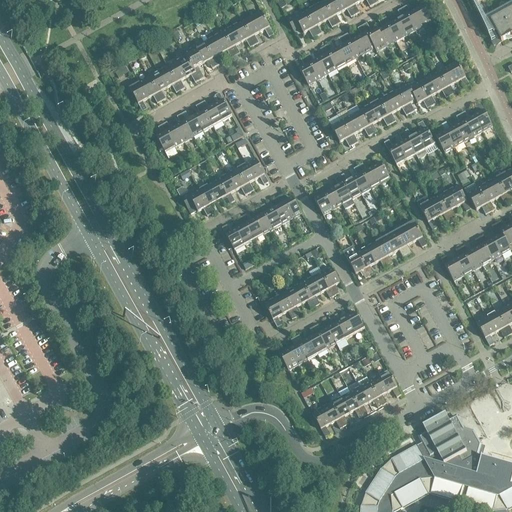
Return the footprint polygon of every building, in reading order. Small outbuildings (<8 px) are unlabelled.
[(342,14),(334,0),(329,0),(324,3),(336,26),(341,24),(337,17),(342,14)] [(355,16),(346,0),(334,0),(342,14),(347,11),(351,18),(355,16)] [(361,3),(358,0),(346,0),(355,16),(360,14),(356,6),(361,3)] [(374,6),(371,0),(358,0),(361,3),(366,1),(370,8),(374,6)] [(434,22),(422,0),(419,0),(417,2),(421,9),(416,12),(425,27),(434,22)] [(336,26),(324,3),(314,8),(323,24),(328,21),(332,29),(336,26)] [(425,27),(416,12),(411,15),(407,7),(402,10),(415,33),(425,27)] [(323,24),(314,8),(305,14),(318,37),(322,35),(318,27),(323,24)] [(511,9),(487,23),(488,24),(484,26),(493,46),(501,43),(511,37),(511,9)] [(415,33),(402,10),(398,12),(402,20),(397,22),(406,38),(415,33)] [(274,36),(261,13),(251,18),(260,34),(265,31),(269,39),(274,36)] [(318,37),(305,14),(296,19),(294,16),(287,20),(294,32),(300,29),(304,35),(309,32),(313,39),(318,37)] [(260,34),(251,18),(242,23),(255,47),(259,44),(255,37),(260,34)] [(406,38),(397,22),(392,25),(388,18),(383,20),(396,43),(406,38)] [(396,43),(383,20),(379,22),(383,30),(378,33),(387,48),(396,43)] [(255,47),(242,23),(232,28),(241,44),(246,41),(250,49),(255,47)] [(387,48),(378,33),(373,35),(367,24),(362,27),(375,50),(377,54),(387,48)] [(375,50),(362,27),(358,29),(362,37),(357,40),(366,55),(375,50)] [(241,44),(232,28),(223,34),(236,57),(240,55),(236,47),(241,44)] [(236,57),(223,34),(213,39),(222,55),(227,52),(231,59),(236,57)] [(366,55),(357,40),(352,42),(348,35),(343,37),(356,61),(366,55)] [(356,61),(343,37),(339,40),(343,47),(338,50),(347,66),(356,61)] [(222,55),(213,39),(204,44),(217,67),(221,65),(217,57),(222,55)] [(217,67),(204,44),(194,49),(203,65),(208,62),(212,70),(217,67)] [(347,66),(338,50),(333,53),(329,45),(325,48),(337,71),(347,66)] [(337,71),(325,48),(320,50),(324,58),(319,61),(328,76),(337,71)] [(198,68),(203,65),(194,49),(185,55),(200,81),(204,79),(198,68)] [(200,81),(185,55),(187,58),(177,63),(186,79),(191,76),(195,84),(200,81)] [(328,76),(319,61),(314,63),(310,56),(306,58),(319,82),(328,76)] [(319,82),(306,58),(301,61),(305,68),(300,71),(309,87),(319,82)] [(186,79),(177,63),(168,69),(181,92),(185,89),(181,82),(186,79)] [(470,86),(457,63),(447,69),(456,84),(461,82),(465,89),(470,86)] [(181,92),(168,69),(158,74),(167,90),(172,87),(176,94),(181,92)] [(456,84),(447,69),(438,74),(451,97),(455,95),(451,87),(456,84)] [(167,90),(158,74),(149,79),(162,102),(166,100),(162,92),(167,90)] [(451,97),(438,74),(428,79),(437,95),(442,92),(446,100),(451,97)] [(162,102),(149,79),(140,84),(148,100),(153,97),(158,105),(162,102)] [(437,95),(428,79),(419,84),(432,107),(436,105),(432,98),(437,95)] [(148,100),(140,84),(130,90),(143,113),(147,110),(143,103),(148,100)] [(432,107),(419,84),(409,90),(416,102),(418,105),(423,102),(427,110),(432,107)] [(416,102),(409,90),(408,86),(398,91),(411,115),(415,112),(411,105),(416,102)] [(411,115),(398,91),(388,97),(397,112),(402,110),(406,117),(411,115)] [(233,118),(220,94),(215,97),(219,105),(214,107),(223,123),(233,118)] [(397,112),(388,97),(379,102),(392,125),(396,123),(392,115),(397,112)] [(392,125),(379,102),(369,107),(378,123),(383,120),(387,127),(392,125)] [(223,123),(214,107),(209,110),(205,103),(200,105),(213,128),(223,123)] [(213,128),(200,105),(196,108),(200,115),(195,118),(204,133),(213,128)] [(493,128),(480,105),(475,107),(479,115),(474,118),(483,133),(493,128)] [(378,123),(369,107),(360,112),(373,135),(377,133),(373,126),(378,123)] [(373,135),(360,112),(351,117),(359,133),(364,130),(368,138),(373,135)] [(204,133),(195,118),(190,121),(186,113),(182,115),(194,139),(204,133)] [(483,133),(474,118),(469,121),(465,113),(461,115),(474,139),(483,133)] [(194,139),(182,115),(177,118),(181,125),(176,128),(185,144),(194,139)] [(474,139),(461,115),(456,118),(460,125),(455,128),(464,144),(474,139)] [(359,133),(351,117),(341,123),(354,146),(358,143),(354,136),(359,133)] [(185,144),(176,128),(171,131),(167,123),(163,126),(175,149),(185,144)] [(354,146),(341,123),(331,128),(340,144),(345,141),(349,148),(354,146)] [(436,146),(427,131),(423,123),(418,125),(422,133),(417,136),(426,151),(436,146)] [(464,144),(455,128),(450,131),(446,123),(442,126),(455,149),(464,144)] [(175,149),(163,126),(158,128),(162,136),(157,139),(166,155),(175,149)] [(455,149),(442,126),(437,128),(442,136),(436,139),(445,155),(455,149)] [(426,151),(417,136),(412,139),(408,131),(403,133),(416,157),(426,151)] [(416,157),(403,133),(399,136),(403,143),(398,146),(407,162),(416,157)] [(407,162),(398,146),(393,149),(389,141),(384,144),(397,167),(407,162)] [(390,180),(378,157),(373,160),(377,167),(372,170),(381,186),(390,180)] [(269,184),(256,160),(246,166),(255,182),(260,179),(264,186),(269,184)] [(381,186),(372,170),(367,173),(363,165),(358,168),(371,191),(381,186)] [(255,182),(246,166),(237,171),(250,194),(254,192),(250,184),(255,182)] [(371,191),(358,168),(354,170),(358,178),(353,180),(362,196),(371,191)] [(250,194),(237,171),(227,176),(236,192),(241,189),(245,197),(250,194)] [(511,191),(511,185),(506,175),(496,180),(509,203),(511,201),(511,197),(509,193),(511,191)] [(236,192),(227,176),(218,181),(231,205),(235,202),(231,195),(236,192)] [(362,196),(353,180),(348,183),(344,176),(339,178),(352,201),(362,196)] [(352,201),(339,178),(335,180),(339,188),(334,191),(343,206),(352,201)] [(509,203),(496,180),(487,185),(495,201),(501,198),(505,205),(509,203)] [(231,205),(218,181),(209,187),(217,202),(222,200),(226,207),(231,205)] [(495,201),(487,185),(477,190),(490,213),(495,211),(490,203),(495,201)] [(343,206),(334,191),(329,194),(325,186),(321,188),(333,212),(343,206)] [(217,202),(209,187),(199,192),(212,215),(216,213),(212,205),(217,202)] [(471,210),(458,187),(448,193),(457,208),(462,205),(466,213),(471,210)] [(333,212),(321,188),(316,191),(320,198),(315,201),(323,217),(333,212)] [(490,213),(477,190),(468,196),(476,211),(482,208),(486,216),(490,213)] [(212,215),(199,192),(190,197),(188,194),(181,198),(188,210),(194,207),(198,213),(203,210),(207,218),(212,215)] [(457,208),(448,193),(439,198),(452,221),(456,219),(452,211),(457,208)] [(302,215),(293,200),(288,202),(284,195),(279,197),(292,221),(302,215)] [(292,221),(279,197),(275,200),(279,207),(274,210),(283,226),(292,221)] [(452,221),(439,198),(429,203),(438,219),(443,216),(447,223),(452,221)] [(438,219),(429,203),(420,208),(432,232),(437,229),(433,221),(438,219)] [(283,226),(274,210),(269,213),(265,205),(260,208),(273,231),(283,226)] [(273,231),(260,208),(256,210),(260,218),(255,221),(264,236),(273,231)] [(264,236),(255,221),(250,223),(246,216),(241,218),(254,242),(264,236)] [(254,242),(241,218),(237,221),(241,228),(236,231),(245,247),(254,242)] [(511,246),(511,230),(510,227),(505,230),(501,222),(496,225),(509,248),(510,248),(511,246)] [(427,246),(414,223),(404,228),(413,244),(418,241),(422,249),(427,246)] [(509,248),(496,225),(492,227),(498,238),(493,241),(502,257),(511,251),(510,248),(509,248)] [(245,247),(236,231),(231,234),(227,226),(222,229),(235,252),(245,247)] [(413,244),(404,228),(395,234),(408,257),(412,254),(408,247),(413,244)] [(408,257),(395,234),(385,239),(394,255),(399,252),(403,259),(408,257)] [(502,257),(493,241),(488,244),(484,236),(479,239),(492,262),(502,257)] [(394,255),(385,239),(376,244),(389,267),(393,265),(389,257),(394,255)] [(492,262),(479,239),(475,241),(479,249),(474,252),(483,267),(492,262)] [(389,267),(376,244),(366,249),(375,265),(380,262),(384,270),(389,267)] [(483,267),(474,252),(469,254),(465,247),(460,249),(473,273),(483,267)] [(375,265),(366,249),(357,254),(370,278),(374,275),(370,268),(375,265)] [(473,273),(460,249),(456,252),(460,259),(455,262),(464,278),(473,273)] [(370,278),(357,254),(347,260),(356,276),(361,273),(365,280),(370,278)] [(464,278),(455,262),(450,265),(446,257),(441,260),(454,283),(464,278)] [(334,297),(322,274),(319,269),(309,274),(312,279),(321,295),(326,292),(330,300),(334,297)] [(340,284),(331,269),(322,274),(334,297),(339,295),(335,287),(340,284)] [(321,295),(312,279),(302,285),(315,308),(320,305),(316,298),(321,295)] [(315,308),(302,285),(293,290),(302,305),(307,303),(311,310),(315,308)] [(302,305),(293,290),(284,295),(297,318),(301,316),(297,308),(302,305)] [(297,318),(284,295),(274,300),(283,316),(288,313),(292,321),(297,318)] [(283,316),(274,300),(264,306),(277,329),(282,326),(278,319),(283,316)] [(365,330),(352,307),(347,309),(352,317),(347,320),(355,335),(365,330)] [(511,325),(511,320),(505,308),(496,314),(509,337),(511,335),(511,332),(509,327),(511,325)] [(509,337),(496,314),(487,319),(495,335),(500,332),(504,339),(509,337)] [(355,335),(347,320),(341,322),(337,315),(333,317),(346,341),(355,335)] [(346,341),(333,317),(329,320),(333,327),(328,330),(336,346),(346,341)] [(495,335),(487,319),(477,324),(490,347),(494,345),(490,337),(495,335)] [(336,346),(328,330),(323,333),(318,325),(314,328),(327,351),(336,346)] [(327,351),(314,328),(310,330),(314,338),(309,341),(318,356),(327,351)] [(318,356),(309,341),(304,343),(300,336),(295,338),(308,362),(318,356)] [(308,362),(295,338),(291,341),(295,348),(290,351),(299,367),(308,362)] [(299,367),(290,351),(285,354),(281,346),(276,349),(289,372),(299,367)] [(402,396),(389,373),(379,378),(388,394),(393,391),(397,399),(402,396)] [(388,394),(379,378),(369,383),(382,407),(387,404),(383,397),(388,394)] [(382,407),(369,383),(360,389),(369,404),(374,402),(378,409),(382,407)] [(369,404),(360,389),(351,394),(363,417),(368,415),(364,407),(369,404)] [(363,417),(351,394),(341,399),(350,415),(355,412),(359,420),(363,417)] [(350,415),(341,399),(332,404),(345,428),(349,425),(345,418),(350,415)] [(345,428),(332,404),(322,410),(331,425),(336,423),(340,430),(345,428)] [(331,425),(322,410),(312,415),(325,438),(330,436),(326,428),(331,425)] [(479,444),(474,434),(473,433),(470,432),(464,430),(457,417),(449,422),(446,416),(446,415),(423,428),(424,428),(427,434),(419,438),(423,444),(425,449),(430,457),(438,453),(444,465),(444,466),(459,458),(462,464),(477,455),(479,449),(480,446),(479,444)] [(511,466),(482,458),(483,457),(477,456),(477,455),(462,464),(459,458),(444,466),(444,465),(438,453),(430,457),(425,449),(420,451),(418,446),(392,461),(382,470),(366,494),(361,507),(361,511),(398,511),(403,509),(428,495),(431,495),(436,496),(459,503),(461,498),(466,499),(464,505),(489,511),(501,511),(508,511),(511,508),(511,466)]
